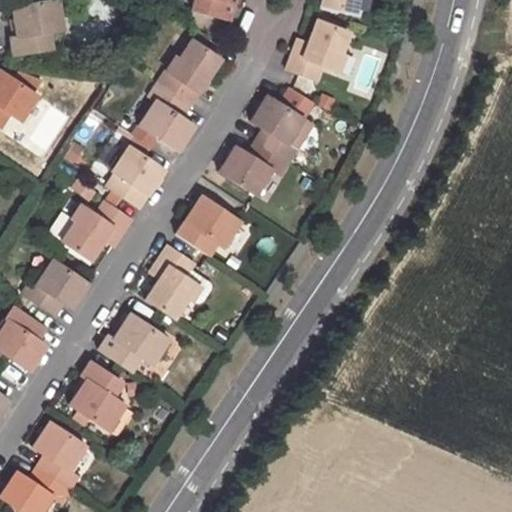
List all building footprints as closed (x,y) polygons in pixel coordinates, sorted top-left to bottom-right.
[(11,8),(15,36),(9,37),(12,54),(51,48),(48,31),(61,30),(56,0),(11,8)] [(192,0),(190,10),(229,20),(233,4),(226,2),(226,0),(192,0)] [(318,0),(317,4),(352,12),(354,0),(318,0)] [(305,42),(303,50),(293,46),(284,70),(314,81),(320,66),(332,71),(347,33),(314,20),(305,42)] [(189,39),(167,72),(164,70),(155,83),(188,105),(220,59),(189,39)] [(303,50),(305,42),(296,39),(293,46),(303,50)] [(36,95),(0,71),(0,124),(8,113),(19,121),(36,95)] [(153,100),(136,126),(174,151),(190,126),(179,118),(188,105),(155,83),(146,96),(153,100)] [(286,163),(309,126),(299,119),(263,96),(248,121),(260,129),(252,142),(286,163)] [(217,172),(252,195),(268,169),(278,175),(286,163),(252,142),(245,154),(233,146),(217,172)] [(161,170),(126,147),(109,171),(113,174),(105,186),(136,208),(161,170)] [(173,235),(206,256),(214,243),(220,248),(237,221),(200,196),(173,235)] [(101,239),(106,232),(115,239),(129,219),(102,201),(94,213),(82,206),(60,241),(87,260),(101,239)] [(115,239),(106,232),(101,239),(110,246),(115,239)] [(188,269),(192,264),(166,246),(152,268),(160,273),(155,280),(142,299),(172,319),(187,297),(197,303),(201,302),(211,288),(209,283),(188,269)] [(51,260),(34,284),(28,281),(20,293),(52,315),(60,303),(68,309),(85,283),(51,260)] [(160,273),(152,268),(147,275),(155,280),(160,273)] [(0,330),(0,351),(27,370),(44,346),(35,340),(45,326),(12,304),(3,317),(7,320),(0,330)] [(166,340),(129,315),(112,339),(106,335),(97,350),(129,372),(138,357),(149,364),(166,340)] [(68,404),(106,430),(122,406),(111,397),(120,383),(89,362),(79,376),(85,379),(68,404)] [(36,468),(67,489),(68,489),(76,476),(68,470),(84,446),(48,422),(31,447),(44,456),(36,468)] [(15,472),(0,494),(0,496),(22,511),(38,511),(50,496),(59,503),(68,489),(67,489),(36,468),(26,481),(15,472)]
